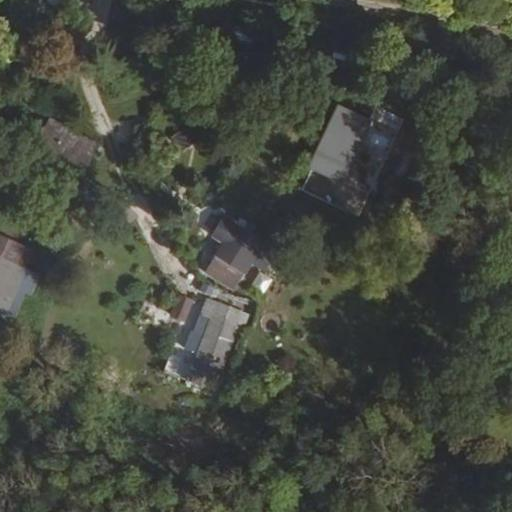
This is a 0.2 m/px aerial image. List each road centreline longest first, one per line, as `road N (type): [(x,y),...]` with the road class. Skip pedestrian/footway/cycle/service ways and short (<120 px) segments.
road 1 (track): [(184,282),(95,96),(93,59),(113,0)]
road 2 (track): [(511,27),(369,0)]
